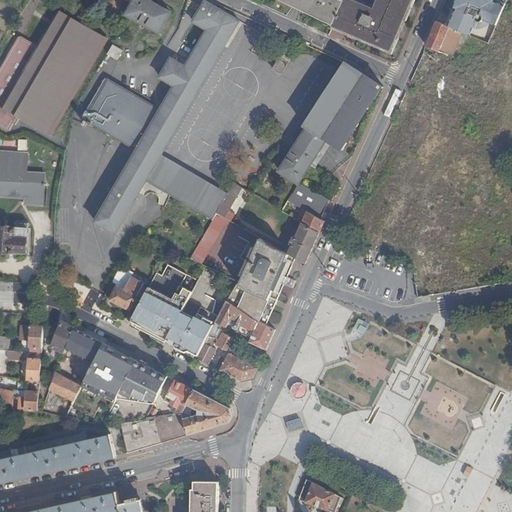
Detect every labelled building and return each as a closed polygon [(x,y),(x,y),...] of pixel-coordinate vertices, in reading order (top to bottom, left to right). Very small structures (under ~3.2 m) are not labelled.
[(18,13),(22,0),(12,0),(9,10),(18,13)] [(160,33),(172,12),(148,0),(135,0),(127,14),(160,33)] [(343,0),(281,0),(333,25),(345,1),(343,0)] [(333,25),(333,26),(340,29),(342,25),(388,44),(400,18),(407,0),(377,0),(374,8),(355,0),(345,0),(345,1),(333,25)] [(342,25),(340,29),(392,51),(413,0),(407,0),(400,18),(388,44),(342,25)] [(457,0),(455,4),(447,25),(469,36),(473,28),(474,29),(477,22),(479,22),(481,22),(482,21),(483,20),(496,26),(505,4),(496,0),(457,0)] [(218,213),(225,200),(158,161),(240,21),(206,1),(193,22),(207,30),(186,66),(172,58),(160,77),(175,85),(161,110),(110,80),(87,120),(88,121),(85,125),(88,126),(89,125),(93,127),(94,125),(138,150),(95,222),(116,234),(147,180),(214,219),(218,213)] [(57,137),(107,33),(60,11),(43,47),(17,34),(0,69),(0,125),(11,130),(17,118),(57,137)] [(511,13),(503,32),(511,35),(511,13)] [(447,25),(437,21),(432,35),(427,46),(447,55),(452,45),(445,42),(447,35),(467,43),(469,40),(470,36),(469,36),(447,25)] [(114,44),(108,55),(117,60),(124,50),(114,44)] [(289,62),(292,57),(283,52),(280,57),(289,62)] [(289,62),(280,57),(273,68),(282,73),(289,62)] [(341,149),(383,86),(346,63),(306,126),(308,128),(280,171),(299,183),(328,140),(341,149)] [(28,151),(28,140),(20,139),(19,151),(28,151)] [(43,204),(45,173),(27,172),(28,153),(0,151),(0,195),(26,197),(26,203),(43,204)] [(226,217),(243,187),(236,183),(225,200),(218,213),(226,217)] [(293,215),(320,231),(325,221),(321,218),(329,200),(299,183),(289,199),(303,207),(299,214),(290,210),(288,213),(293,215)] [(202,264),(229,219),(226,217),(218,213),(214,219),(191,258),(202,264)] [(288,253),(298,259),(306,263),(308,258),(320,231),(293,215),(290,222),(297,227),(293,234),(291,234),(287,244),(292,246),(288,253)] [(27,253),(29,223),(16,222),(15,227),(0,226),(0,227),(0,252),(13,253),(15,252),(27,253)] [(150,246),(153,240),(138,233),(135,238),(150,246)] [(298,259),(288,253),(262,238),(241,283),(237,281),(227,301),(267,325),(285,286),(298,259)] [(162,276),(157,273),(151,285),(150,287),(156,290),(163,294),(174,299),(178,292),(181,285),(187,274),(168,264),(162,276)] [(122,265),(112,283),(118,285),(125,289),(133,276),(135,272),(122,265)] [(151,285),(133,276),(125,289),(118,285),(110,300),(130,310),(131,308),(137,311),(150,287),(151,285)] [(150,287),(137,311),(137,312),(143,315),(154,295),(156,290),(150,287)] [(154,321),(148,333),(167,342),(182,312),(193,291),(186,287),(185,287),(182,294),(178,292),(174,299),(171,304),(161,298),(154,295),(143,315),(154,321)] [(163,294),(156,290),(154,295),(161,298),(163,294)] [(163,294),(161,298),(171,304),(174,299),(163,294)] [(346,326),(354,310),(319,294),(317,299),(319,312),(316,318),(328,324),(329,331),(324,343),(328,364),(351,360),(348,341),(365,338),(371,324),(360,318),(354,330),(346,326)] [(250,342),(267,350),(276,330),(267,325),(227,301),(217,322),(227,327),(230,320),(235,322),(234,324),(234,327),(235,328),(247,335),(249,330),(254,331),(250,342)] [(138,325),(137,327),(148,333),(154,321),(143,315),(137,312),(132,321),(138,325)] [(182,312),(167,342),(198,358),(210,335),(215,325),(209,322),(210,320),(197,313),(195,318),(189,315),(182,312)] [(67,349),(75,327),(66,322),(61,324),(52,347),(66,353),(67,349)] [(215,325),(210,335),(219,339),(217,344),(230,351),(220,369),(242,381),(254,378),(259,368),(246,361),(248,357),(237,351),(239,347),(235,344),(236,340),(224,333),(227,327),(217,322),(215,325)] [(42,354),(44,326),(22,325),(21,336),(26,337),(25,340),(30,341),(30,347),(33,348),(32,353),(42,354)] [(102,347),(104,342),(75,327),(67,349),(94,363),(102,347)] [(210,335),(198,358),(209,364),(217,349),(213,347),(215,343),(217,344),(219,339),(210,335)] [(9,337),(0,336),(0,349),(8,351),(9,337)] [(117,349),(116,348),(104,342),(102,347),(94,363),(83,385),(75,401),(73,406),(95,416),(100,405),(110,411),(137,359),(117,349)] [(24,360),(25,353),(9,351),(8,359),(24,360)] [(32,379),(40,380),(42,354),(32,353),(32,357),(29,357),(28,379),(32,379)] [(153,405),(169,376),(138,360),(117,400),(153,405)] [(51,390),(75,401),(83,385),(58,373),(51,390)] [(14,409),(38,410),(40,380),(32,379),(31,390),(27,390),(27,396),(18,396),(19,390),(14,389),(13,391),(0,387),(0,401),(12,404),(14,409)] [(175,379),(164,401),(176,407),(174,413),(182,413),(186,404),(194,389),(175,379)] [(184,418),(189,435),(229,423),(233,416),(231,408),(194,389),(186,404),(199,410),(198,414),(184,418)] [(442,397),(443,399),(439,402),(450,417),(465,406),(453,389),(442,397)] [(323,443),(373,460),(377,449),(364,445),(366,438),(372,440),(377,426),(324,408),(317,428),(327,431),(323,443)] [(122,421),(128,452),(189,435),(184,418),(182,413),(174,413),(148,415),(146,418),(122,421)] [(290,432),(304,429),(302,419),(287,421),(290,432)] [(0,450),(0,480),(116,455),(111,434),(87,440),(85,431),(0,450)] [(192,510),(193,508),(194,509),(194,511),(220,511),(221,477),(197,477),(197,485),(194,485),(194,501),(188,501),(188,505),(186,508),(192,510)] [(332,511),(335,511),(342,498),(313,482),(305,502),(315,506),(317,506),(332,511)] [(146,511),(143,499),(141,500),(140,496),(128,499),(129,503),(123,504),(120,492),(27,511),(146,511)]
